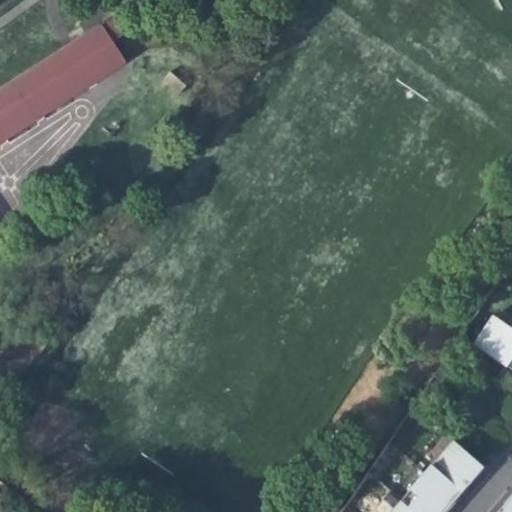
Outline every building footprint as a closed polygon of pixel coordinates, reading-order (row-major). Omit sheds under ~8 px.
[(0,145),(127,63),(103,24),(0,89),(0,145)] [(511,324),(496,314),(477,341),(511,364),(511,324)] [(431,474),(461,500),(473,487),(487,470),(457,443),(431,474)] [(405,503),(414,511),(450,511),(461,500),(431,474),(405,503)] [(11,490),(0,481),(0,502),(1,501),(11,490)] [(511,511),(511,502),(505,510),(503,511),(511,511)] [(396,511),(414,511),(405,503),(396,511)]
